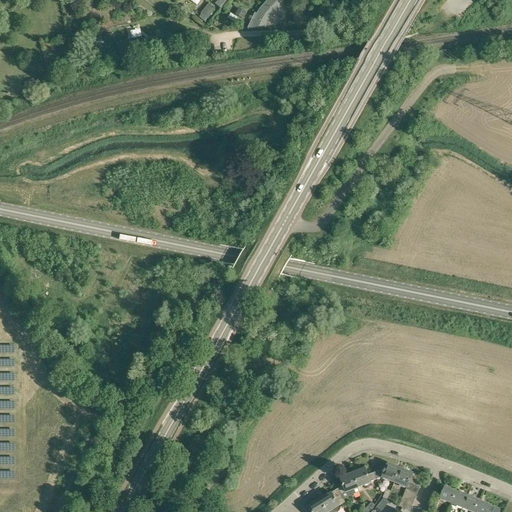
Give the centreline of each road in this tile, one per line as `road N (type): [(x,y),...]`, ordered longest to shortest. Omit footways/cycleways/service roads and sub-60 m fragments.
road 1 (tertiary): [(122,511),(409,0)]
road 2 (primary): [(0,209),(511,311)]
road 3 (residential): [(441,463),(390,447),(357,447),(286,506)]
